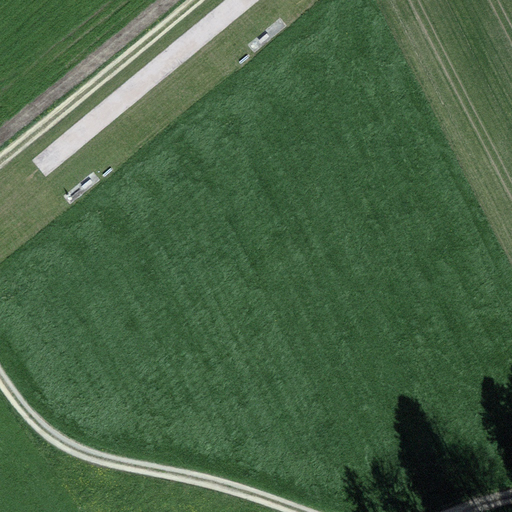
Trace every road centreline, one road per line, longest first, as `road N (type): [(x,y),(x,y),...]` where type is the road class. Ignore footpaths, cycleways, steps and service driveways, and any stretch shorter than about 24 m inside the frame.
road 1 (track): [(297,511),(210,483),(64,451),(28,423),(0,378)]
road 2 (track): [(0,161),(194,0)]
